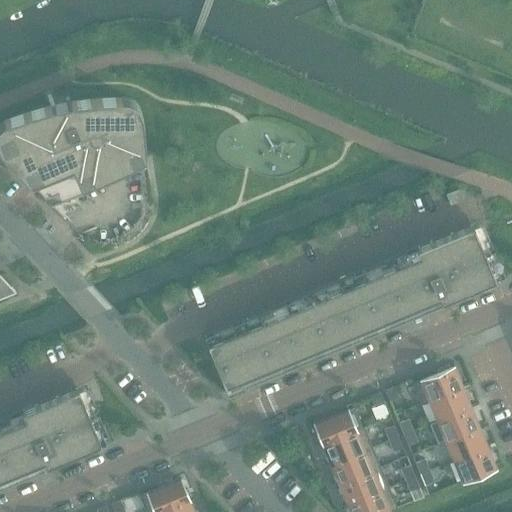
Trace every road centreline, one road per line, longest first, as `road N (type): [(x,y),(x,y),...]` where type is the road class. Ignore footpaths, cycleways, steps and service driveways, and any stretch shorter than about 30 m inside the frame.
road 1 (residential): [(0,211),(203,433)]
road 2 (residential): [(203,433),(482,322)]
road 3 (residential): [(8,511),(203,433)]
